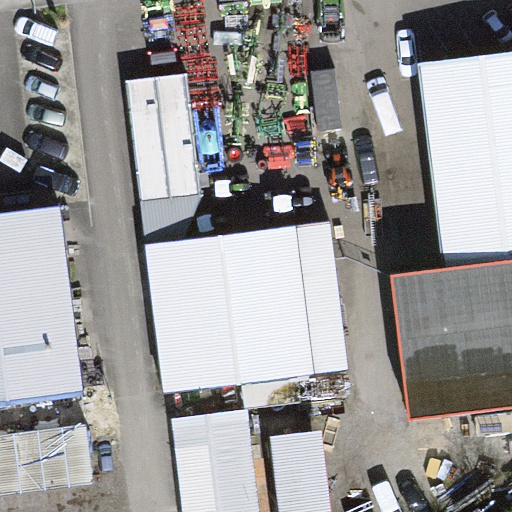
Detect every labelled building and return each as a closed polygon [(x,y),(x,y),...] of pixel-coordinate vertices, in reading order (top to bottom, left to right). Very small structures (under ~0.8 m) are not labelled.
[(511,60),(438,67),(457,258),(511,252),(511,60)] [(74,214),(0,224),(0,401),(98,388),(74,214)] [(290,226),(147,245),(166,387),(308,369),(290,226)] [(511,273),(411,285),(424,405),(511,394),(511,273)] [(351,511),(342,432),(186,449),(192,511),(351,511)]
